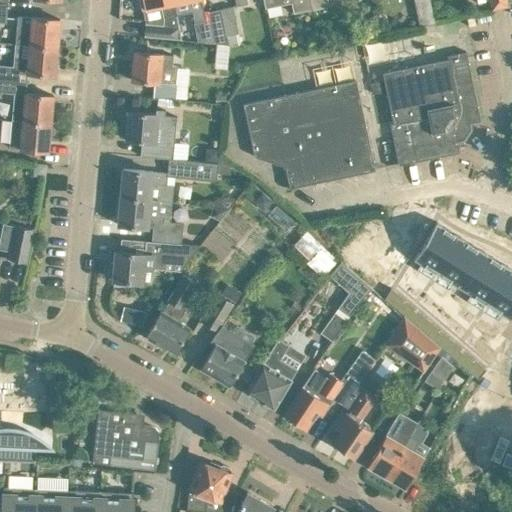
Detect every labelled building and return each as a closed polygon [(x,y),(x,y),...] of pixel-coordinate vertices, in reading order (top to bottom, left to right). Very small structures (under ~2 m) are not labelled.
[(140,0),(142,10),(145,23),(143,36),(144,36),(155,37),(159,37),(181,39),(176,15),(173,0),(140,0)] [(206,20),(202,0),(173,0),(176,15),(192,12),(195,22),(206,20)] [(311,9),(309,0),(263,0),(265,7),(291,1),(294,13),(311,9)] [(309,0),(311,9),(329,5),(327,0),(309,0)] [(414,0),(418,14),(420,26),(435,23),(430,0),(414,0)] [(230,44),(240,41),(233,6),(221,9),(229,43),(230,44)] [(214,43),(229,43),(221,9),(208,11),(214,43)] [(19,15),(16,43),(30,44),(58,47),(60,19),(40,17),(21,15),(19,15)] [(0,64),(0,80),(26,83),(27,73),(35,73),(55,75),(58,47),(30,44),(16,43),(15,56),(14,66),(13,66),(0,64)] [(162,53),(154,53),(134,51),(131,80),(155,82),(153,97),(185,100),(186,84),(176,83),(177,65),(172,65),(173,55),(162,54),(162,53)] [(399,165),(444,155),(460,152),(457,141),(464,139),(471,129),(469,123),(481,120),(466,51),(449,55),(450,60),(386,73),(395,120),(390,121),(399,165)] [(0,80),(0,91),(15,92),(14,107),(13,120),(51,123),(53,95),(34,93),(26,92),(26,83),(0,80)] [(375,170),(371,150),(356,80),(246,103),(258,156),(286,167),(290,187),(375,170)] [(382,80),(370,82),(372,94),(384,91),(382,80)] [(226,104),(227,96),(216,95),(216,103),(226,104)] [(140,155),(160,157),(173,158),(177,116),(165,115),(166,110),(156,109),(156,113),(129,111),(126,139),(142,141),(140,155)] [(11,132),(10,148),(29,149),(49,151),(51,123),(13,120),(11,132)] [(206,148),(205,160),(218,162),(219,149),(206,148)] [(124,168),(121,195),(150,198),(173,201),(174,184),(167,184),(167,176),(209,180),(210,172),(230,173),(231,165),(219,155),(218,163),(176,159),(175,173),(144,170),(124,168)] [(46,164),(35,163),(34,174),(45,175),(46,164)] [(273,200),(263,191),(254,201),(264,210),(273,200)] [(171,222),(173,201),(150,198),(121,195),(119,224),(153,227),(152,241),(181,243),(184,223),(171,222)] [(511,268),(437,222),(414,258),(421,263),(417,269),(449,289),(453,283),(471,293),(467,300),(499,320),(503,313),(510,318),(511,314),(511,268)] [(11,250),(9,259),(26,262),(33,229),(16,225),(16,226),(11,250)] [(306,231),(294,244),(309,258),(321,245),(306,231)] [(111,262),(109,278),(114,278),(113,279),(115,279),(114,284),(130,286),(131,281),(142,282),(143,270),(154,271),(154,267),(164,268),(165,260),(186,262),(199,245),(181,243),(152,241),(146,240),(145,253),(136,252),(116,251),(115,262),(111,262)] [(341,261),(330,274),(349,291),(337,308),(349,316),(361,300),(363,298),(371,286),(341,261)] [(190,327),(179,320),(185,310),(183,308),(197,283),(183,273),(166,300),(169,302),(163,311),(161,310),(146,335),(175,353),(190,327)] [(229,285),(223,295),(236,302),(241,292),(229,285)] [(391,287),(386,297),(478,378),(486,369),(391,287)] [(217,330),(233,303),(220,295),(204,322),(217,330)] [(383,298),(373,308),(394,327),(403,317),(402,317),(383,298)] [(295,300),(290,307),(290,308),(297,313),(302,305),(295,300)] [(388,340),(385,344),(423,371),(427,367),(441,347),(405,315),(404,317),(399,324),(388,340)] [(211,351),(201,368),(230,385),(235,376),(241,380),(251,364),(245,361),(245,360),(254,344),(222,324),(212,340),(215,343),(211,351)] [(256,373),(246,390),(262,400),(263,405),(268,408),(272,406),(274,407),(291,380),(298,368),(281,358),(289,344),(278,337),(262,363),(256,373)] [(295,397),(284,413),(298,423),(300,421),(307,426),(317,411),(322,415),(333,399),(332,398),(337,391),(347,397),(357,383),(359,381),(375,356),(363,348),(347,372),(341,379),(332,372),(323,385),(310,377),(305,385),(303,385),(295,397)] [(439,376),(448,361),(442,356),(431,371),(439,376)] [(448,361),(439,376),(445,380),(454,366),(448,361)] [(65,369),(64,381),(77,382),(77,369),(65,369)] [(341,431),(333,443),(354,457),(365,441),(373,430),(360,421),(371,406),(377,397),(357,383),(347,397),(355,402),(352,406),(348,413),(347,413),(336,428),(341,431)] [(99,408),(92,462),(109,464),(155,469),(159,434),(158,430),(156,427),(152,425),(144,424),(144,418),(136,417),(137,412),(99,408)] [(378,448),(368,465),(387,476),(418,423),(414,420),(411,419),(408,417),(400,430),(392,425),(387,435),(387,434),(378,448)] [(470,420),(419,492),(447,511),(458,511),(474,491),(462,483),(495,437),(470,420)] [(418,423),(387,476),(406,487),(423,457),(430,447),(421,441),(428,429),(424,426),(421,425),(418,423)] [(0,459),(34,461),(35,450),(55,450),(45,440),(35,433),(26,430),(17,427),(6,427),(0,427),(0,459)] [(189,490),(187,510),(204,511),(207,511),(212,511),(229,511),(230,511),(237,492),(226,488),(232,472),(200,460),(189,490)] [(35,511),(36,488),(3,486),(3,495),(2,511),(35,511)] [(67,511),(68,489),(36,488),(35,511),(67,511)] [(99,511),(101,490),(68,489),(67,511),(99,511)] [(132,511),(133,492),(101,490),(99,511),(132,511)] [(269,511),(273,506),(248,492),(236,511),(269,511)]
